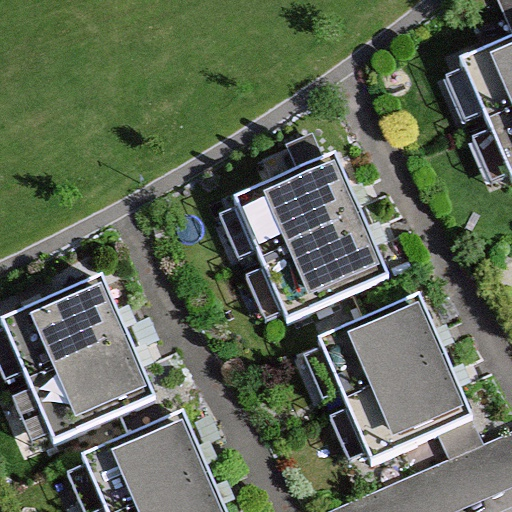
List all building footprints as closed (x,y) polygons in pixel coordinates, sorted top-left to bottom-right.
[(511,46),(451,74),(508,201),(511,199),(511,46)] [(340,199),(326,169),(224,214),(280,336),(381,291),(368,261),(340,199)] [(0,334),(51,453),(153,410),(140,380),(114,318),(102,291),(0,334)] [(425,339),(411,308),(306,354),(358,474),(464,428),(449,394),(425,339)] [(207,511),(184,460),(172,431),(74,474),(90,511),(207,511)] [(464,511),(511,491),(511,434),(335,511),(464,511)]
